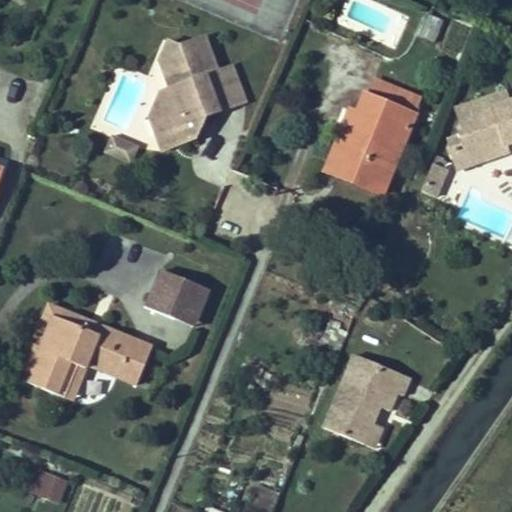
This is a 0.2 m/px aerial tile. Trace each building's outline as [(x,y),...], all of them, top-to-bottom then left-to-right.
[(434,43),(443,22),(424,15),(416,35),(434,43)] [(160,93),(153,110),(162,134),(176,129),(182,144),(196,139),(201,128),(198,120),(196,115),(204,112),(205,117),(244,102),(231,67),(217,72),(213,74),(207,58),(211,56),(204,37),(179,47),(168,41),(159,60),(170,89),(160,93)] [(217,72),(211,56),(207,58),(213,74),(217,72)] [(376,81),(369,97),(415,116),(422,100),(376,81)] [(505,93),(465,106),(469,117),(487,110),(490,104),(501,100),(508,103),(509,103),(505,93)] [(362,117),(338,176),(382,195),(415,116),(369,97),(365,95),(357,114),(357,115),(362,117)] [(511,144),(511,101),(509,103),(508,103),(501,100),(490,104),(487,110),(469,117),(465,106),(455,110),(463,132),(459,134),(460,136),(448,140),(457,171),(509,154),(506,146),(511,144)] [(162,134),(153,110),(150,117),(162,151),(182,144),(176,129),(162,134)] [(357,115),(357,114),(351,111),(326,171),(338,176),(362,117),(357,115)] [(130,162),(136,148),(113,138),(107,152),(130,162)] [(433,164),(421,192),(435,198),(447,170),(433,164)] [(147,309),(175,320),(189,285),(161,273),(147,309)] [(208,292),(189,285),(175,320),(193,328),(208,292)] [(32,345),(36,346),(41,348),(53,317),(97,335),(100,327),(49,306),(32,345)] [(137,385),(152,348),(100,327),(97,335),(53,317),(41,348),(36,346),(22,381),(64,399),(78,366),(85,369),(87,365),(91,353),(120,365),(116,377),(137,385)] [(87,365),(116,377),(120,365),(91,353),(87,365)] [(323,428),(364,445),(373,425),(380,408),(389,412),(397,394),(402,397),(409,379),(353,356),(323,428)] [(381,429),(373,425),(364,445),(373,449),(381,429)] [(35,470),(28,494),(62,503),(69,479),(35,470)]
